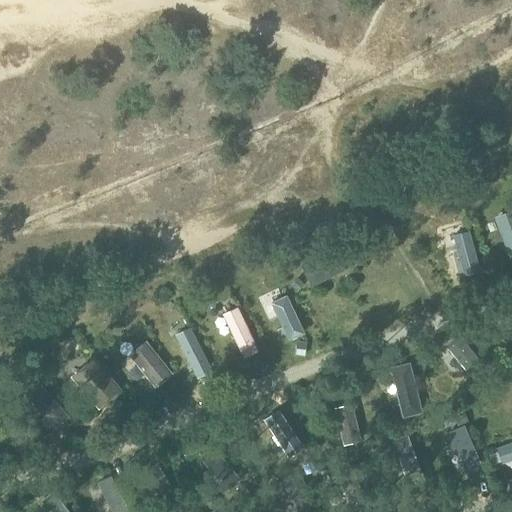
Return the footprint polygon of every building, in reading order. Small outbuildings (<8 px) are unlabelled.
[(511,211),(494,218),(511,262),(511,261),(511,211)] [(468,232),(451,236),(462,279),(480,274),(468,232)] [(315,259),(301,267),(311,287),(350,267),(343,254),(319,266),(315,259)] [(389,264),(375,275),(400,310),(415,299),(389,264)] [(285,296),(269,304),(286,342),(303,335),(285,296)] [(222,315),(243,358),(258,351),(237,308),(222,315)] [(190,328),(175,336),(197,378),(211,371),(190,328)] [(457,336),(444,347),(471,379),(484,369),(457,336)] [(145,342),(128,355),(155,387),(171,374),(145,342)] [(92,358),(71,377),(98,408),(119,389),(92,358)] [(391,367),(403,416),(420,412),(407,363),(391,367)] [(35,378),(21,390),(42,415),(30,425),(41,439),(67,417),(35,378)] [(351,404),(334,408),(343,445),(360,441),(351,404)] [(277,412),(262,422),(287,460),(302,450),(277,412)] [(451,438),(447,440),(452,452),(456,451),(467,474),(482,468),(463,426),(448,432),(451,438)] [(394,446),(389,448),(393,458),(397,456),(405,481),(420,476),(406,435),(392,440),(394,446)] [(511,442),(496,448),(501,464),(511,460),(511,442)] [(241,481),(213,447),(200,458),(219,482),(216,485),(224,495),(241,481)] [(180,503),(158,464),(143,472),(166,511),(180,503)] [(352,468),(338,473),(350,511),(364,506),(352,468)] [(314,511),(299,475),(269,487),(275,502),(291,495),(297,511),(314,511)] [(97,484),(111,511),(128,511),(111,477),(97,484)] [(67,511),(53,492),(41,501),(49,511),(67,511)]
